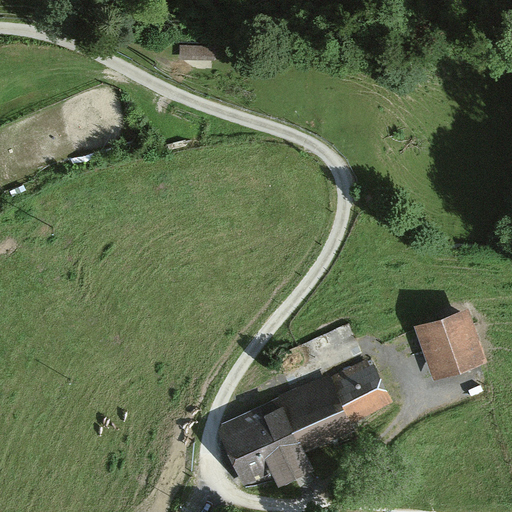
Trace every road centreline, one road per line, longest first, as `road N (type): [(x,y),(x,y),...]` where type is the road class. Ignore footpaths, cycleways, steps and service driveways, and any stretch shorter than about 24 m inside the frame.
road 1 (track): [(224,485),(209,446),(217,411),(244,362),(327,255),(342,215),(339,170),(292,135),(76,45),(0,28)]
road 2 (track): [(224,485),(252,501),(348,511)]
